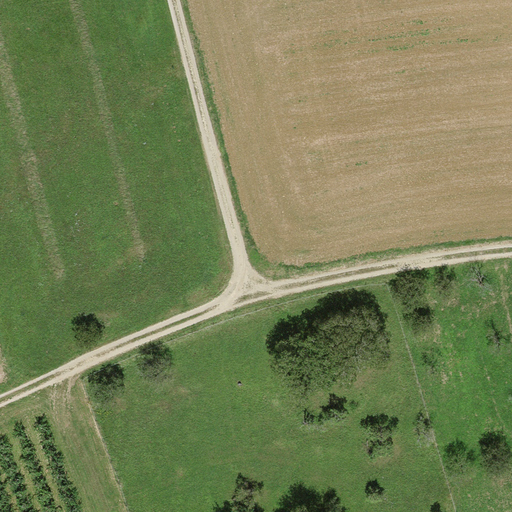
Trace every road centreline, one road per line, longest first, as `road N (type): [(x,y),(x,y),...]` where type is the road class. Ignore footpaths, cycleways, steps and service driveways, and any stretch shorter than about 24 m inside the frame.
road 1 (track): [(232,284),(233,246),(171,0)]
road 2 (track): [(232,284),(255,293),(511,251)]
road 3 (track): [(0,399),(195,316),(222,301),(232,284)]
road 4 (track): [(107,511),(67,401),(71,367)]
